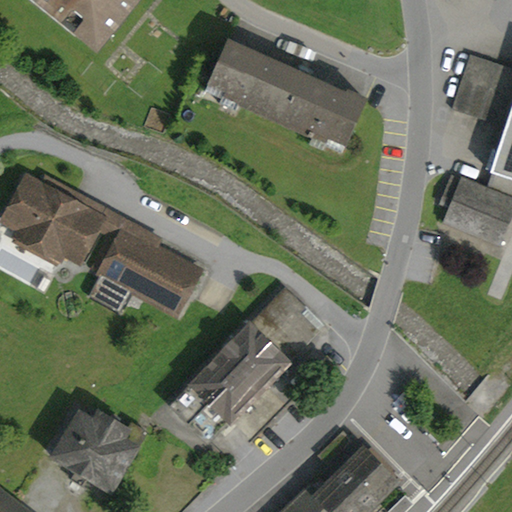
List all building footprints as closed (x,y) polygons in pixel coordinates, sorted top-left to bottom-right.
[(32,0),(75,35),(77,32),(97,49),(110,33),(113,35),(130,14),(127,11),(136,0),(32,0)] [(333,139),(346,145),(366,100),(347,92),(346,96),(309,79),(311,74),(300,69),(298,74),(229,43),(210,83),(227,91),(225,96),(241,103),(240,105),(317,140),(318,138),(331,144),(333,139)] [(507,128),(511,112),(511,69),(471,55),(453,110),(507,128)] [(240,105),(241,103),(225,96),(227,91),(210,83),(206,93),(222,100),(220,104),(237,112),(240,105)] [(511,112),(507,128),(492,173),(495,173),(489,190),(511,199),(511,112)] [(329,148),(341,154),(346,145),(333,139),(331,144),(318,138),(317,140),(314,147),(327,153),(329,148)] [(156,249),(161,240),(45,177),(41,186),(102,220),(97,228),(119,240),(124,232),(156,249)] [(444,223),(500,246),(511,214),(511,199),(489,190),(462,179),(461,180),(454,177),(448,191),(456,194),(451,208),(444,223)] [(61,252),(79,262),(97,228),(102,220),(41,186),(28,179),(4,222),(30,236),(35,252),(55,263),(61,252)] [(443,205),(451,208),(456,194),(448,191),(443,205)] [(119,240),(101,274),(176,314),(199,272),(156,249),(124,232),(119,240)] [(289,364),(288,363),(302,348),(318,332),(293,307),(298,302),(286,290),(244,333),(213,364),(171,407),(209,444),(230,422),(231,423),(238,416),(289,364)] [(318,332),(324,326),(299,301),(298,302),(293,307),(318,332)] [(416,401),(406,391),(397,399),(407,409),(416,401)] [(79,413),(52,458),(76,472),(87,479),(111,493),(147,433),(132,424),(128,430),(99,412),(93,422),(79,413)] [(318,456),(327,466),(353,441),(344,431),(318,456)] [(363,511),(371,511),(404,481),(370,446),(364,452),(379,467),(393,483),(363,511)] [(379,467),(364,452),(342,474),(320,495),(319,496),(334,511),(363,511),(393,483),(379,467)] [(71,480),(82,487),(87,479),(76,472),(71,480)] [(284,511),(334,511),(319,496),(320,495),(311,486),(284,511)] [(0,511),(28,511),(0,489),(0,511)] [(388,511),(405,511),(414,505),(405,496),(388,511)]
